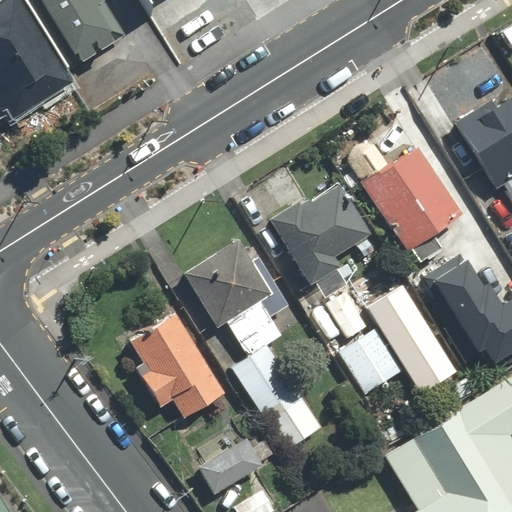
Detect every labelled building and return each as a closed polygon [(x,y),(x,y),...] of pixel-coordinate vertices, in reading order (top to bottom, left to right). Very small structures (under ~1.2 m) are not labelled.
[(0,0),(0,122),(1,124),(64,85),(12,0),(0,0)] [(116,43),(89,0),(21,0),(66,73),(116,43)] [(483,99),(444,123),(487,193),(496,187),(511,212),(511,95),(509,90),(487,104),(483,99)] [(405,147),(349,184),(396,255),(452,218),(405,147)] [(361,235),(329,186),(295,208),(290,202),(259,222),(302,288),(331,270),(323,259),(361,235)] [(223,369),(278,451),(313,428),(259,348),(274,338),(262,321),(281,308),(247,258),(242,262),(228,241),(174,278),(210,331),(217,327),(238,359),(223,369)] [(461,253),(421,277),(485,379),(511,361),(511,298),(503,304),(490,283),(483,288),(461,253)] [(368,329),(396,374),(411,397),(449,373),(383,268),(345,292),(368,329)] [(216,393),(163,317),(120,346),(131,362),(122,369),(152,413),(162,405),(174,422),(216,393)] [(396,374),(368,329),(330,352),(347,380),(324,395),(335,412),(396,374)] [(404,511),(508,511),(503,504),(511,497),(511,451),(502,436),(511,429),(511,369),(377,456),(410,508),(404,511)] [(257,440),(242,449),(237,441),(187,471),(203,498),(253,467),(251,463),(266,454),(257,440)] [(268,511),(254,491),(226,509),(227,511),(268,511)]
